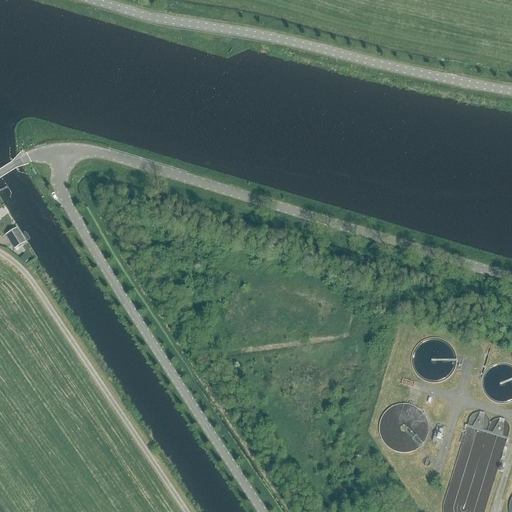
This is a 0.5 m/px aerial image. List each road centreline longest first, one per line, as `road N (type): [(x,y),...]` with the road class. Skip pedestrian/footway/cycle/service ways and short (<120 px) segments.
road 1 (tertiary): [(511,278),(95,151),(60,150)]
road 2 (tertiary): [(511,90),(96,0)]
road 3 (tertiary): [(266,511),(62,198),(60,150)]
